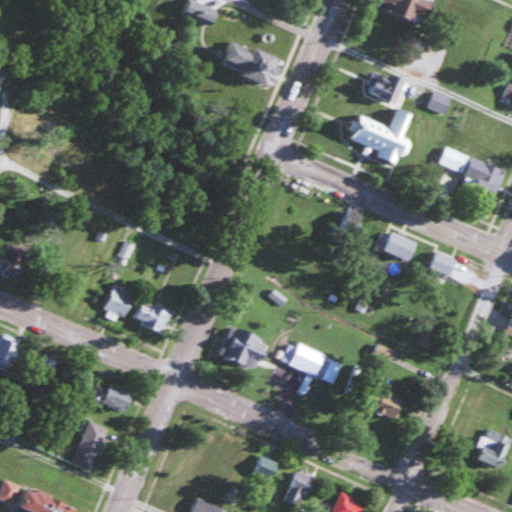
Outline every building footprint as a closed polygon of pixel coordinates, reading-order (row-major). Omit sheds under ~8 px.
[(433,0),(380,0),(378,6),(424,24),(433,0)] [(481,33),(491,9),(471,0),(456,0),(448,19),(481,33)] [(243,73),(270,81),(278,53),(231,39),(224,62),(245,68),(243,73)] [(511,80),(503,98),(511,102),(511,80)] [(442,113),(450,98),(435,91),(427,106),(442,113)] [(388,126),(359,114),(349,138),(377,149),(375,155),(399,164),(409,139),(402,137),(412,112),(396,106),(388,126)] [(65,152),(50,143),(40,160),(54,169),(65,152)] [(438,165),(478,179),(473,192),(493,199),(504,168),(444,146),(438,165)] [(416,242),(391,230),(382,249),(407,261),(416,242)] [(34,244),(13,235),(0,263),(0,266),(20,276),(34,244)] [(449,276),(456,259),(435,251),(429,268),(449,276)] [(123,316),(135,292),(114,282),(103,307),(123,316)] [(163,331),(171,312),(141,300),(133,319),(163,331)] [(259,334),(238,328),(229,359),(257,367),(262,348),(255,346),(259,334)] [(0,367),(1,368),(23,346),(8,332),(0,340),(0,367)] [(295,343),(295,345),(287,342),(279,361),(332,383),(341,361),(295,343)] [(370,360),(386,367),(394,350),(378,343),(370,360)] [(29,385),(46,390),(56,359),(39,354),(29,385)] [(88,397),(122,412),(131,392),(97,377),(88,397)] [(393,420),(404,401),(379,387),(368,406),(393,420)] [(91,470),(106,427),(85,419),(70,463),(91,470)] [(474,458),(499,468),(511,439),(486,428),(474,458)] [(218,457),(240,469),(253,446),(230,434),(218,457)] [(253,473),(270,481),(278,462),(261,454),(253,473)] [(284,499),(302,508),(316,478),(297,469),(284,499)] [(72,511),(75,507),(26,486),(17,508),(26,511),(72,511)] [(360,511),(365,503),(338,491),(329,511),(330,511),(360,511)] [(220,511),(223,506),(196,496),(189,511),(220,511)]
